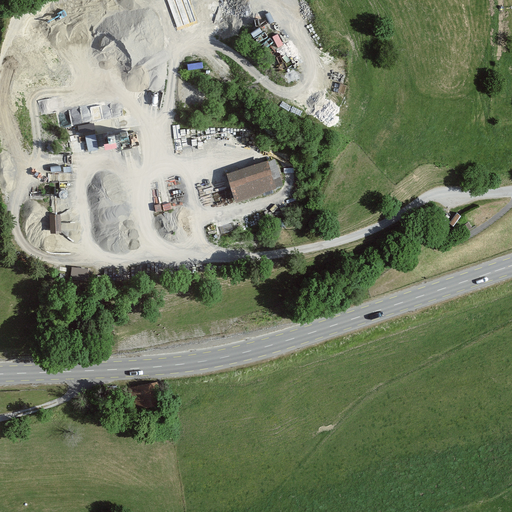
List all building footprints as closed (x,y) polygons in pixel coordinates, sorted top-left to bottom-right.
[(104,133),(96,133),(95,123),(78,123),(79,135),(86,135),(86,145),(76,145),(77,149),(104,148),(104,133)] [(174,126),(175,138),(187,137),(186,126),(174,126)] [(241,175),(251,203),(293,188),(284,160),(241,175)] [(48,242),(58,242),(58,222),(48,223),(48,242)] [(86,291),(86,278),(69,278),(69,291),(86,291)] [(151,405),(149,384),(123,388),(126,409),(151,405)]
